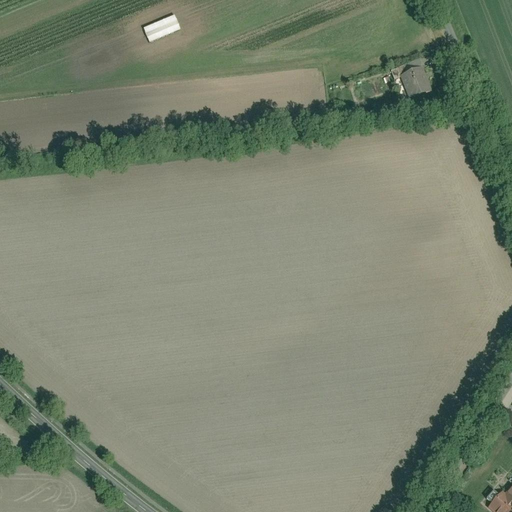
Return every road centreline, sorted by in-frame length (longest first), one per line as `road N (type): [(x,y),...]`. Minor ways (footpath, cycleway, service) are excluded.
road 1 (tertiary): [(0,384),(148,511)]
road 2 (unclassified): [(439,0),(511,177)]
road 3 (unclassified): [(511,387),(430,511)]
